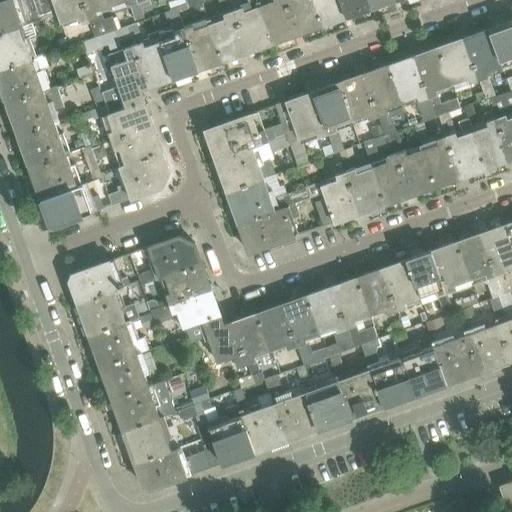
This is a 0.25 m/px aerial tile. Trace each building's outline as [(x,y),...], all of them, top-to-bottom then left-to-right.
[(0,32),(32,22),(24,0),(5,0),(0,2),(0,32)] [(62,21),(54,0),(24,0),(32,22),(42,18),(46,27),(62,21)] [(88,18),(81,0),(54,0),(62,21),(77,16),(79,21),(88,18)] [(112,4),(110,0),(81,0),(88,18),(88,17),(95,36),(115,29),(117,29),(113,16),(104,18),(101,8),(112,4)] [(110,0),(112,4),(115,12),(130,7),(135,20),(144,17),(141,9),(138,0),(110,0)] [(138,0),(141,9),(151,6),(149,0),(157,0),(160,6),(168,3),(166,0),(138,0)] [(247,51),(229,0),(218,0),(225,17),(212,21),(211,17),(208,18),(223,60),(247,51)] [(272,42),(259,5),(260,5),(257,0),(247,0),(250,8),(244,10),(240,0),(229,0),(247,51),(272,42)] [(297,33),(285,0),(272,0),(260,5),(259,5),(272,42),(297,33)] [(322,25),(313,0),(285,0),(297,33),(322,25)] [(346,16),(340,0),(313,0),(322,25),(346,16)] [(372,7),(369,0),(340,0),(346,16),(372,7)] [(223,60),(208,18),(203,3),(197,5),(194,6),(200,21),(184,27),(198,69),(223,60)] [(198,69),(184,27),(178,12),(172,14),(171,10),(164,12),(168,21),(170,20),(172,26),(157,32),(173,78),(198,69)] [(511,20),(489,28),(503,65),(510,63),(511,67),(511,66),(511,76),(507,78),(511,88),(511,20)] [(35,54),(29,37),(36,34),(32,22),(0,32),(0,69),(40,55),(39,52),(35,54)] [(140,31),(137,23),(137,22),(127,26),(130,34),(140,31)] [(130,34),(127,26),(117,29),(115,29),(119,41),(131,37),(130,34)] [(503,65),(489,28),(464,37),(479,79),(483,91),(486,98),(495,95),(487,71),(500,66),(502,70),(504,69),(503,65)] [(173,78),(157,32),(147,35),(150,43),(144,45),(143,42),(133,45),(148,87),(173,78)] [(479,79),(464,37),(439,46),(453,88),(456,87),(454,82),(468,78),(469,82),(479,79)] [(148,87),(133,45),(108,54),(119,87),(115,88),(117,94),(104,98),(109,112),(143,100),(140,89),(148,87)] [(453,88),(439,46),(414,55),(428,97),(432,108),(435,117),(439,115),(448,112),(460,107),(457,97),(441,103),(436,89),(450,84),(452,88),(453,88)] [(48,89),(40,69),(48,66),(44,54),(40,55),(0,69),(0,84),(6,103),(48,89)] [(428,97),(414,55),(389,64),(402,101),(417,96),(419,100),(428,97)] [(93,72),(90,64),(70,72),(73,80),(93,72)] [(388,106),(402,101),(389,64),(363,73),(378,116),(381,124),(385,134),(388,133),(396,130),(388,106)] [(378,116),(363,73),(337,83),(351,120),(358,117),(360,122),(378,116)] [(351,120),(337,83),(313,91),(328,133),(332,144),(335,152),(337,151),(344,149),(335,125),(351,120)] [(60,121),(56,110),(64,107),(56,85),(48,89),(6,103),(18,135),(55,122),(56,122),(60,121)] [(105,104),(98,87),(90,90),(97,107),(105,104)] [(511,90),(490,98),(494,110),(511,157),(511,90)] [(328,133),(313,91),(287,101),(298,129),(300,137),(317,132),(318,136),(328,133)] [(486,98),(483,91),(475,94),(478,101),(486,98)] [(143,100),(109,112),(106,113),(112,129),(108,131),(111,140),(153,126),(143,100)] [(298,129),(287,101),(276,104),(282,122),(272,126),(275,137),(298,129)] [(476,115),(472,104),(464,106),(468,117),(467,117),(471,127),(472,126),(469,118),(476,115)] [(93,117),(90,110),(81,114),(83,121),(93,117)] [(511,157),(494,110),(484,113),(488,125),(472,130),(485,167),(511,157)] [(485,167),(472,130),(457,136),(448,112),(439,115),(446,134),(461,176),(485,167)] [(262,142),(252,113),(205,130),(216,159),(257,144),(262,142)] [(471,127),(467,117),(459,121),(462,130),(471,127)] [(429,138),(422,121),(413,124),(420,142),(429,138)] [(70,153),(63,132),(60,134),(56,122),(55,122),(18,135),(29,167),(67,154),(70,153)] [(385,134),(381,124),(370,128),(371,131),(367,133),(369,140),(385,134)] [(162,152),(153,126),(111,140),(115,150),(119,149),(122,156),(117,158),(120,165),(119,165),(119,167),(162,152)] [(310,162),(300,137),(298,129),(275,137),(267,140),(272,152),(290,145),(298,166),(310,162)] [(400,142),(396,130),(388,133),(392,145),(400,142)] [(410,194),(395,153),(386,156),(388,160),(381,162),(377,151),(393,145),(392,145),(388,133),(385,134),(369,140),(363,143),(370,162),(386,203),(410,194)] [(461,176),(446,134),(436,138),(438,142),(422,147),(435,185),(461,176)] [(85,146),(82,138),(74,141),(77,149),(85,146)] [(264,177),(260,165),(263,164),(257,144),(216,159),(227,191),(264,177)] [(335,152),(332,144),(322,147),(325,156),(335,152)] [(435,185),(422,147),(421,144),(395,153),(410,194),(435,185)] [(106,155),(103,145),(93,149),(96,159),(106,155)] [(102,177),(91,148),(90,146),(82,149),(94,180),(102,177)] [(162,187),(169,171),(162,152),(119,167),(116,168),(122,186),(125,185),(127,188),(107,194),(111,205),(162,187)] [(81,183),(74,165),(71,166),(67,154),(29,167),(40,199),(86,183),(86,182),(81,183)] [(386,203),(370,162),(345,170),(360,212),(386,203)] [(360,212),(345,170),(320,180),(322,184),(321,184),(326,199),(334,222),(360,212)] [(288,205),(308,198),(304,187),(276,197),(273,188),(269,190),(264,177),(227,191),(238,222),(288,206),(288,205)] [(103,207),(97,191),(90,194),(86,183),(40,199),(49,222),(55,225),(103,207)] [(334,222),(326,199),(315,203),(323,226),(334,222)] [(295,236),(289,219),(299,215),(295,203),(288,206),(238,222),(249,252),(295,236)] [(511,262),(511,238),(507,223),(482,232),(496,274),(497,273),(500,282),(504,293),(511,290),(511,263),(511,262)] [(496,274),(482,232),(457,241),(472,282),(473,282),(472,277),(486,273),(487,277),(496,274)] [(202,265),(195,243),(179,235),(148,246),(153,260),(149,261),(152,269),(138,274),(140,280),(141,285),(159,279),(160,282),(166,279),(165,278),(202,265)] [(472,282),(457,241),(432,250),(447,292),(456,288),(455,284),(468,280),(470,283),(472,282)] [(447,292),(432,250),(407,259),(422,300),(422,301),(425,300),(423,295),(436,291),(437,295),(438,295),(444,313),(453,310),(447,292)] [(119,289),(130,284),(133,291),(142,287),(141,285),(140,280),(138,281),(129,253),(72,273),(69,280),(77,302),(119,289)] [(422,300),(407,259),(382,268),(397,309),(406,306),(405,301),(419,297),(420,301),(422,300)] [(211,289),(202,265),(165,278),(166,279),(170,292),(166,293),(170,303),(211,289)] [(397,309),(382,268),(357,277),(370,314),(386,309),(387,313),(397,309)] [(370,314),(357,277),(332,286),(347,327),(349,334),(354,347),(361,344),(371,341),(378,338),(373,326),(359,331),(356,324),(357,323),(355,319),(370,314)] [(347,327),(332,286),(307,295),(319,333),(336,327),(337,330),(347,327)] [(127,320),(123,308),(126,307),(119,289),(77,302),(89,335),(127,320)] [(211,289),(170,303),(151,310),(156,324),(178,315),(182,326),(219,313),(211,289)] [(319,333),(307,295),(281,304),(296,345),(301,358),(304,365),(329,356),(326,348),(313,352),(307,337),(319,333)] [(454,310),(478,302),(475,295),(452,303),(454,310)] [(511,358),(511,312),(504,316),(498,296),(494,297),(489,299),(497,322),(495,323),(509,360),(511,358)] [(148,302),(147,302),(149,309),(158,306),(156,301),(152,300),(148,302)] [(296,345),(281,304),(257,312),(270,350),(286,345),(287,348),(296,345)] [(270,350),(257,312),(233,321),(247,362),(250,372),(260,368),(255,356),(270,350)] [(154,322),(150,313),(141,316),(145,326),(154,322)] [(247,362),(233,321),(223,324),(219,313),(182,326),(182,328),(185,327),(190,341),(204,336),(205,339),(208,338),(217,362),(234,355),(238,366),(247,362)] [(446,329),(441,317),(425,322),(430,335),(446,329)] [(128,323),(127,320),(89,335),(100,367),(138,353),(145,350),(142,338),(139,339),(135,329),(133,330),(131,322),(128,323)] [(509,360),(495,323),(486,326),(485,323),(463,330),(465,334),(463,334),(477,371),(509,360)] [(354,347),(349,334),(341,336),(346,350),(354,347)] [(477,371),(463,334),(454,338),(453,335),(431,342),(433,345),(431,345),(445,383),(477,371)] [(170,342),(168,335),(160,338),(162,345),(170,342)] [(445,383),(431,345),(422,349),(418,339),(398,346),(400,352),(399,352),(400,357),(401,356),(415,393),(445,383)] [(371,341),(361,344),(365,354),(372,351),(373,348),(371,341)] [(338,353),(335,344),(326,347),(326,348),(329,356),(338,353)] [(149,384),(145,373),(157,369),(151,351),(139,355),(138,353),(100,367),(112,399),(149,385),(149,384)] [(343,367),(338,353),(329,356),(334,371),(343,367)] [(415,393),(401,356),(400,357),(390,360),(388,357),(368,364),(383,405),(415,393)] [(197,367),(194,358),(183,362),(186,371),(197,367)] [(383,405),(368,364),(367,364),(368,368),(358,372),(356,369),(336,376),(351,416),(383,405)] [(304,365),(297,367),(301,381),(309,378),(304,365)] [(264,379),(262,372),(251,376),(254,383),(264,379)] [(319,428),(305,391),(293,395),(292,391),(284,394),(277,375),(265,379),(273,403),(274,402),(287,439),(319,428)] [(254,383),(251,376),(239,380),(242,387),(254,383)] [(351,416),(336,376),(305,387),(306,390),(305,391),(319,428),(351,416)] [(153,383),(149,384),(149,385),(112,399),(123,431),(175,410),(164,380),(154,384),(153,383)] [(210,398),(205,385),(189,391),(194,404),(200,402),(210,398)] [(246,400),(241,387),(233,390),(237,403),(246,400)] [(287,439),(274,402),(273,403),(262,406),(261,402),(246,407),(246,405),(242,407),(243,408),(239,409),(240,414),(242,413),(256,450),(287,439)] [(168,437),(172,436),(165,416),(175,412),(175,410),(123,431),(135,463),(172,449),(168,437)] [(256,450),(242,413),(240,414),(231,417),(230,415),(207,422),(213,440),(222,463),(256,450)] [(213,440),(207,422),(197,426),(204,443),(213,440)] [(185,458),(181,446),(172,449),(135,463),(143,486),(149,489),(222,463),(213,440),(204,443),(203,443),(205,451),(185,458)] [(511,511),(511,479),(499,485),(507,511),(511,511)]
